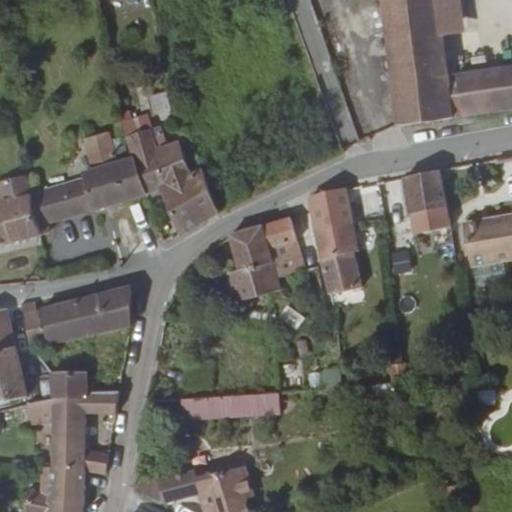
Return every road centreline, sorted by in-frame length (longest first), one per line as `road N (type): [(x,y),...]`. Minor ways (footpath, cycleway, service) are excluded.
road 1 (residential): [(165,265),(257,209),(345,171),(511,140)]
road 2 (residential): [(112,511),(127,474),(165,265)]
road 3 (residential): [(0,298),(165,265)]
